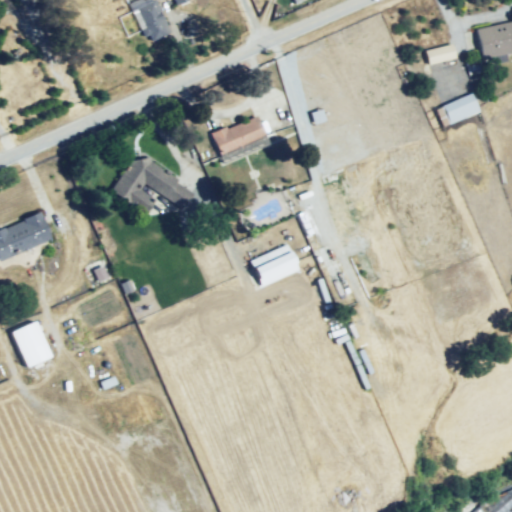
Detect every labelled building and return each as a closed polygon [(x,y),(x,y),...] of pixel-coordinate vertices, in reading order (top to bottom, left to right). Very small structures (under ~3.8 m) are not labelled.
[(155,0),(168,32),(146,41),(133,9),(155,0)] [(511,42),(479,56),(469,31),(511,13),(511,42)] [(428,65),(422,50),(446,40),(452,55),(428,65)] [(434,108),(474,92),(481,109),(442,125),(434,108)] [(214,154),(206,134),(257,113),(265,132),(214,154)] [(195,189),(131,149),(105,190),(143,213),(150,201),(138,193),(144,183),(183,208),(195,189)] [(324,183),(339,177),(360,226),(345,233),(324,183)] [(0,259),(0,229),(37,213),(48,238),(0,259)] [(251,260),(284,247),(294,269),(261,283),(251,260)] [(47,356),(32,321),(8,331),(22,366),(47,356)] [(475,511),(511,511),(511,503),(501,511),(481,511),(479,509),(475,511)]
